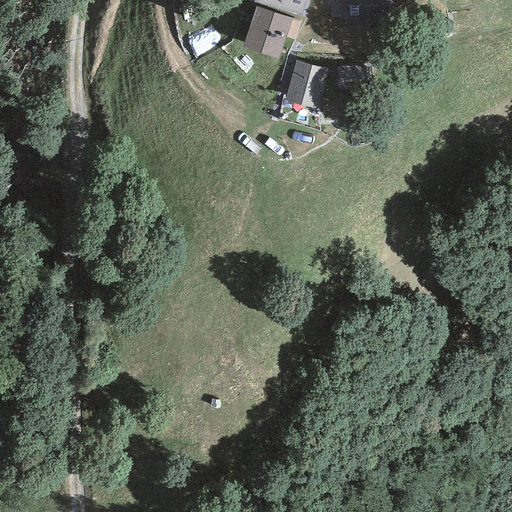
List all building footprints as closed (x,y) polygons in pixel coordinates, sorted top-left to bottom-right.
[(308,0),(259,0),(259,4),(304,15),(308,0)] [(393,0),(348,0),(349,26),(394,26),(393,0)] [(291,24),(259,12),(243,53),(275,66),(291,24)] [(314,115),(328,72),(300,63),(286,105),(314,115)] [(365,68),(339,67),(338,88),(364,89),(365,68)]
